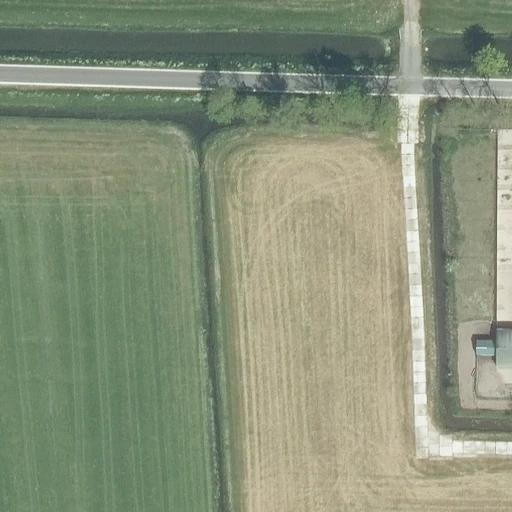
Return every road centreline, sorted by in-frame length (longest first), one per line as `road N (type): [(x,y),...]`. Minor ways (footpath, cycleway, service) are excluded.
road 1 (track): [(407,86),(421,447),(511,449)]
road 2 (tertiary): [(407,86),(0,75)]
